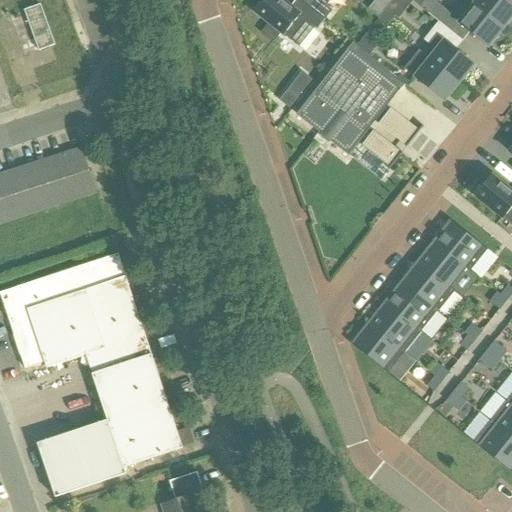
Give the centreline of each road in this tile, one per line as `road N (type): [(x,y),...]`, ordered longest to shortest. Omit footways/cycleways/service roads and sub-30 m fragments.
road 1 (residential): [(262,511),(117,103)]
road 2 (residential): [(315,328),(203,0)]
road 3 (residential): [(315,328),(511,89)]
road 4 (residential): [(424,511),(363,457),(315,328)]
road 5 (residential): [(0,141),(117,103)]
